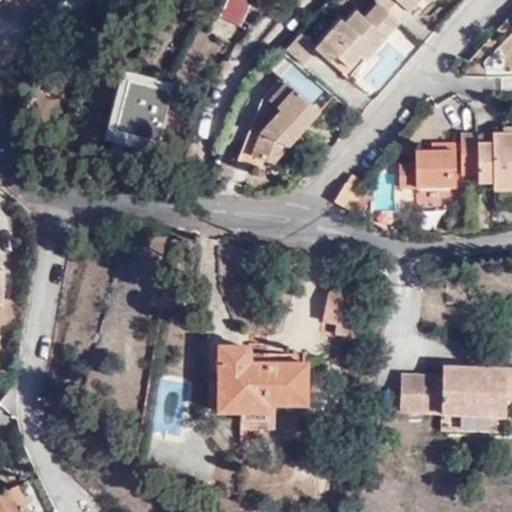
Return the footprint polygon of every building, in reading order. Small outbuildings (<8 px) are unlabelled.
[(232,0),(227,8),(249,24),(262,6),(254,0),(232,0)] [(370,0),(372,1),(393,20),(410,0),(370,0)] [(393,20),(372,1),(359,15),(351,9),(340,20),(335,16),(313,44),(346,71),(393,20)] [(297,38),(287,54),(304,64),(314,48),(297,38)] [(230,143),(252,154),(259,157),(305,104),(295,92),(305,81),(281,62),(253,90),(230,143)] [(165,81),(124,71),(110,122),(150,134),(165,81)] [(465,163),(465,169),(482,171),(482,178),(511,177),(511,122),(482,123),(483,134),(465,135),(465,163)] [(446,162),(465,163),(465,135),(465,123),(446,123),(446,131),(446,139),(446,162)] [(483,134),(482,123),(465,123),(465,135),(483,134)] [(446,139),(446,131),(416,131),(416,140),(437,139),(446,139)] [(438,177),(437,139),(416,140),(400,138),(399,177),(438,177)] [(247,163),(252,154),(230,143),(225,154),(247,163)] [(331,190),(332,205),(351,204),(349,180),(337,181),(338,190),(331,190)] [(354,285),(322,281),(319,308),(329,308),(328,322),(349,324),(354,285)] [(13,302),(0,301),(0,336),(12,337),(13,302)] [(301,396),(302,355),(245,357),(245,340),(214,338),(210,401),(231,401),(231,411),(262,411),(262,396),(301,396)] [(480,415),(486,366),(443,365),(442,372),(401,372),(400,411),(442,412),(442,416),(480,415)] [(511,366),(486,366),(480,415),(506,416),(506,399),(511,399),(511,366)] [(26,511),(11,480),(0,484),(0,511),(26,511)]
